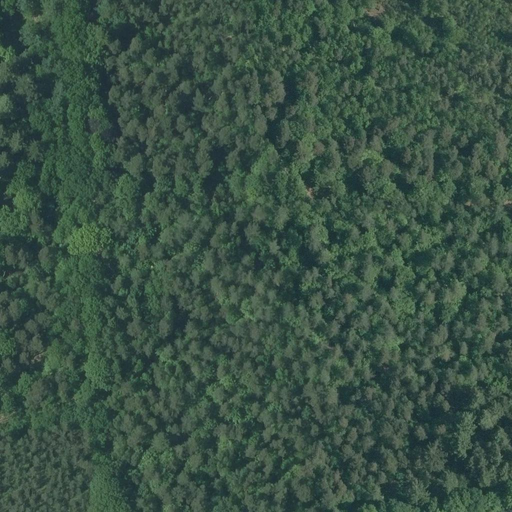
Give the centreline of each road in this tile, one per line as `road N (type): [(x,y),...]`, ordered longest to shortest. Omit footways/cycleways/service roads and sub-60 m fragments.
road 1 (unclassified): [(111,511),(76,0)]
road 2 (track): [(201,204),(511,208)]
